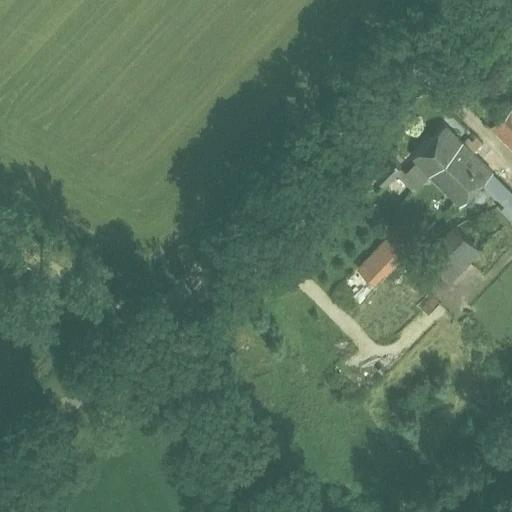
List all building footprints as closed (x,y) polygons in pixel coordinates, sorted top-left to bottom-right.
[(511,104),(489,127),(511,150),(511,104)] [(419,182),(429,173),(431,174),(444,160),(452,168),(459,161),(465,167),(477,155),(473,151),(464,142),(446,124),(413,157),(416,160),(407,170),(394,157),(378,173),(388,183),(400,171),(409,180),(413,176),(419,182)] [(464,142),(473,151),(483,142),(477,135),(472,140),(469,137),(464,142)] [(431,174),(460,204),(493,171),(477,155),(465,167),(459,161),(452,168),(444,160),(431,174)] [(422,255),(449,282),(481,250),(453,223),(422,255)] [(398,229),(363,266),(378,281),(413,243),(398,229)] [(211,348),(215,352),(221,347),(217,343),(211,348)]
